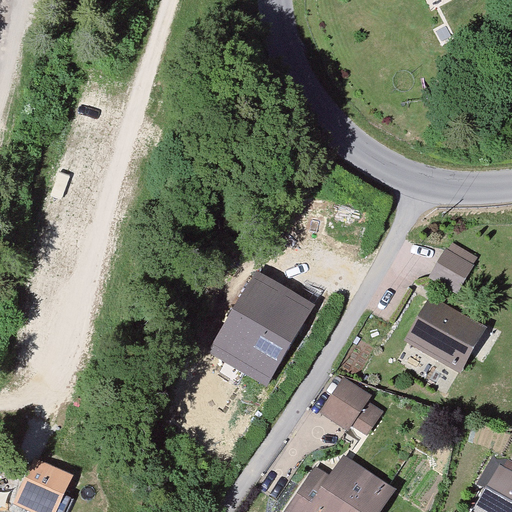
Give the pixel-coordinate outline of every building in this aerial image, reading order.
[(450,252),(430,285),(460,302),(478,267),(450,252)] [(268,384),(308,314),(260,287),(221,357),(268,384)] [(433,304),(407,346),(463,377),(490,333),(433,304)] [(348,384),(322,417),(365,448),(381,425),(369,419),(379,403),(348,384)] [(329,469),(295,511),(389,511),(398,498),(346,464),(329,469)] [(36,470),(18,510),(21,511),(63,511),(74,487),(36,470)] [(511,511),(511,475),(501,470),(474,511),(511,511)]
